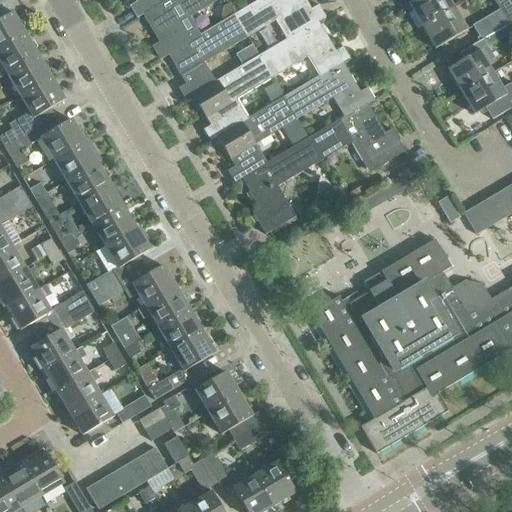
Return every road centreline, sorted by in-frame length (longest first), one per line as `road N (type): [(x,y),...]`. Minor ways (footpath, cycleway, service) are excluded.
road 1 (residential): [(361,511),(64,0)]
road 2 (residential): [(511,157),(458,183),(350,0)]
road 3 (tertiary): [(399,511),(511,447)]
